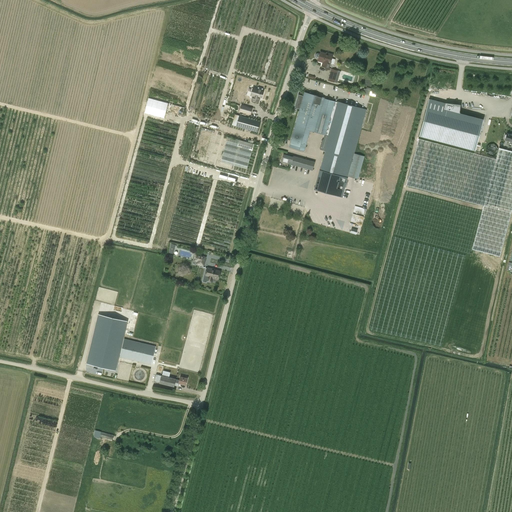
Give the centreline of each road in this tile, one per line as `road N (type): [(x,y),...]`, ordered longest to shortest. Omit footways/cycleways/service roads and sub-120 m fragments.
road 1 (unclassified): [(201,404),(313,10)]
road 2 (primary): [(511,62),(415,48),(313,10)]
road 3 (unclassified): [(201,404),(0,362)]
